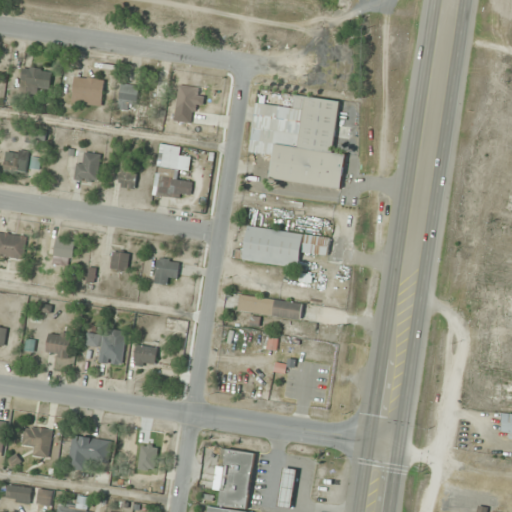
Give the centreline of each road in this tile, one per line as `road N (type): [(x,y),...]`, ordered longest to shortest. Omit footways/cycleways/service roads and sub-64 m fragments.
road 1 (primary): [(441,0),(361,511)]
road 2 (primary): [(392,511),(469,0)]
road 3 (residential): [(252,61),(182,511)]
road 4 (residential): [(402,451),(0,385)]
road 5 (residential): [(252,61),(0,24)]
road 6 (residential): [(225,232),(0,198)]
